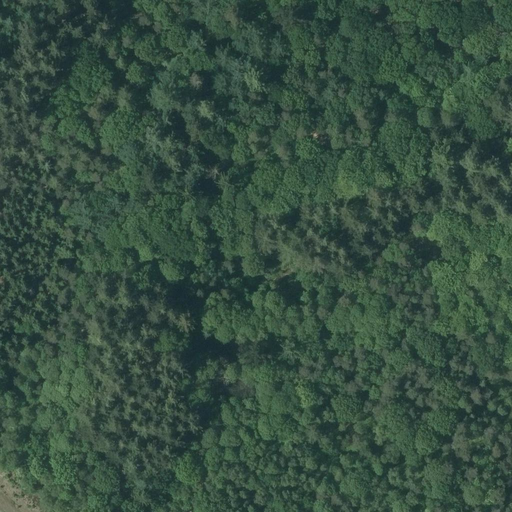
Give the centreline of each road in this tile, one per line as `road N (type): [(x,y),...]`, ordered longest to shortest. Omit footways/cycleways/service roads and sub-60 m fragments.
road 1 (track): [(8,0),(69,74),(91,84),(126,77),(206,17),(122,165),(109,219)]
road 2 (track): [(171,455),(293,308),(439,213)]
road 3 (track): [(139,496),(78,450),(60,421),(74,347),(113,392),(130,429),(171,455)]
road 4 (track): [(439,213),(434,286),(466,511)]
road 5 (track): [(373,0),(412,86),(439,213)]
road 6 (track): [(0,315),(23,339),(74,347),(109,219)]
road 7 (track): [(0,136),(83,104),(91,84),(102,127),(135,145)]
road 8 (track): [(511,243),(439,213),(511,181)]
